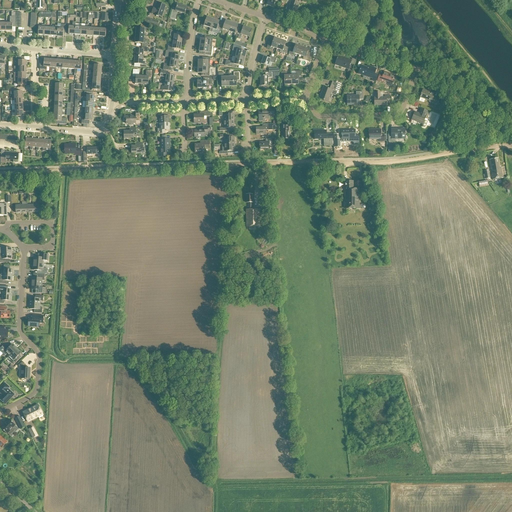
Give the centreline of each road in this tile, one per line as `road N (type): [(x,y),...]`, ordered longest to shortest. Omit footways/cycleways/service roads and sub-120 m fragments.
road 1 (track): [(217,488),(232,161)]
road 2 (track): [(249,164),(391,162),(508,144)]
road 3 (residential): [(24,249),(19,329),(36,350),(37,383),(34,393),(0,411)]
road 4 (track): [(68,170),(249,164)]
road 5 (residential): [(305,98),(321,116),(395,115),(416,70)]
